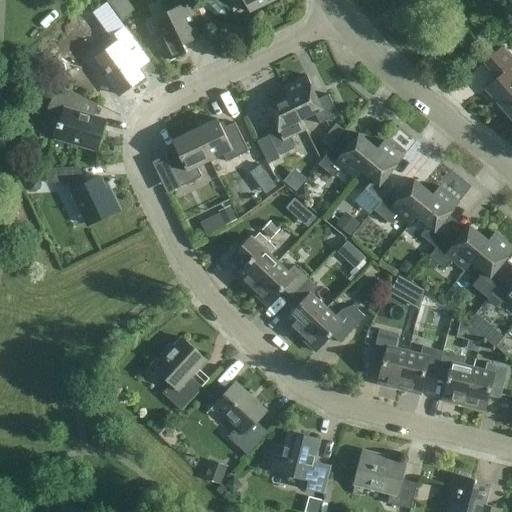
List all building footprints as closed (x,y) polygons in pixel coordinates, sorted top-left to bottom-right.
[(159,35),(171,60),(188,52),(184,45),(211,32),(195,0),(192,0),(168,12),(176,27),(159,35)] [(245,0),(251,12),(275,0),(245,0)] [(93,11),(99,20),(110,12),(104,4),(93,11)] [(148,59),(126,28),(111,39),(116,45),(98,58),(106,69),(109,73),(123,92),(145,76),(138,66),(148,59)] [(511,68),(511,58),(503,47),(485,63),(499,79),(486,90),(511,119),(511,69),(511,68)] [(302,120),(316,113),(321,124),(339,115),(329,94),(319,99),(307,75),(284,86),(289,96),(290,96),(302,120)] [(82,97),(59,86),(48,109),(64,116),(61,123),(60,123),(58,126),(60,127),(57,137),(97,150),(106,121),(75,112),(82,97)] [(269,135),(271,140),(259,146),(267,162),(297,148),(292,137),(307,130),(302,120),(290,96),(289,96),(267,107),(279,131),(269,135)] [(196,129),(211,160),(224,154),(228,162),(249,151),(235,122),(223,129),(218,119),(196,129)] [(331,130),(340,137),(345,131),(336,123),(331,130)] [(198,167),(211,160),(196,129),(174,140),(178,150),(166,156),(181,187),(203,177),(198,167)] [(379,149),(378,149),(360,134),(343,154),(334,147),(319,165),(335,177),(342,168),(355,179),(362,170),(361,170),(379,149)] [(390,192),(396,184),(387,177),(405,157),(385,140),(378,149),(379,149),(361,170),(362,170),(374,180),(366,189),(381,202),(390,192)] [(79,167),(47,169),(48,183),(80,181),(79,167)] [(113,194),(110,196),(100,177),(72,190),(88,225),(121,209),(113,194)] [(28,179),(29,192),(36,192),(42,186),(41,178),(28,179)] [(434,195),(415,179),(399,199),(390,192),(381,202),(374,210),(390,223),(398,214),(410,225),(417,216),(434,195)] [(297,195),(305,202),(310,197),(309,190),(304,186),(297,195)] [(445,239),(452,230),(443,223),(460,203),(440,186),(434,195),(417,216),(429,226),(421,235),(437,248),(445,239)] [(292,213),(301,203),(296,198),(287,208),(292,213)] [(219,211),(225,225),(237,219),(231,205),(219,211)] [(336,224),(350,236),(360,224),(346,212),(336,224)] [(262,230),(271,239),(280,230),(271,221),(262,230)] [(489,241),(470,225),(453,246),(445,239),(437,248),(430,256),(432,258),(439,264),(446,269),(453,260),(466,271),(473,262),(472,262),(489,241)] [(492,294),(507,276),(498,269),(511,252),(511,245),(496,232),(489,241),(472,262),(473,262),(484,272),(473,286),(489,299),(492,294)] [(236,276),(252,291),(279,262),(270,254),(276,248),(260,233),(254,239),(251,236),(229,260),(241,271),(236,276)] [(365,258),(357,250),(347,260),(355,268),(365,258)] [(439,264),(432,258),(427,264),(434,270),(439,264)] [(292,297),(309,279),(295,266),(289,272),(279,262),(252,291),(267,306),(284,289),(292,297)] [(399,270),(409,276),(414,266),(409,263),(403,263),(399,270)] [(511,275),(509,274),(507,276),(492,294),(503,303),(508,297),(511,300),(511,275)] [(300,337),(327,308),(312,294),(318,288),(309,279),(292,297),(301,305),(285,322),(300,337)] [(341,343),(366,317),(354,305),(342,310),(336,317),(327,308),(300,337),(316,352),(332,335),(341,343)] [(494,346),(503,336),(476,313),(468,324),(494,346)] [(400,389),(409,351),(396,348),(399,334),(380,329),(373,358),(385,361),(379,384),(400,389)] [(207,360),(180,335),(152,366),(172,384),(163,393),(182,410),(203,387),(191,377),(207,360)] [(438,375),(444,351),(423,346),(421,354),(409,351),(400,389),(421,395),(427,372),(438,375)] [(464,406),(474,367),(464,365),(466,357),(444,351),(438,375),(450,378),(443,401),(464,406)] [(503,391),(509,368),(488,362),(486,370),(474,367),(464,406),(485,411),(491,388),(503,391)] [(268,411),(236,382),(214,405),(238,427),(228,437),(249,456),(270,433),(258,422),(268,411)] [(320,439),(290,432),(286,447),(276,444),(270,470),(301,478),(299,487),(324,493),(331,467),(314,462),(320,439)] [(388,503),(412,509),(418,484),(402,480),(406,464),(380,458),(381,455),(364,451),(355,485),(391,494),(388,503)] [(205,478),(221,484),(227,466),(211,461),(205,478)] [(501,511),(502,509),(487,505),(491,488),(475,484),(476,479),(455,474),(451,490),(453,491),(448,511),(501,511)] [(234,476),(225,485),(233,494),(239,489),(239,482),(234,476)]
